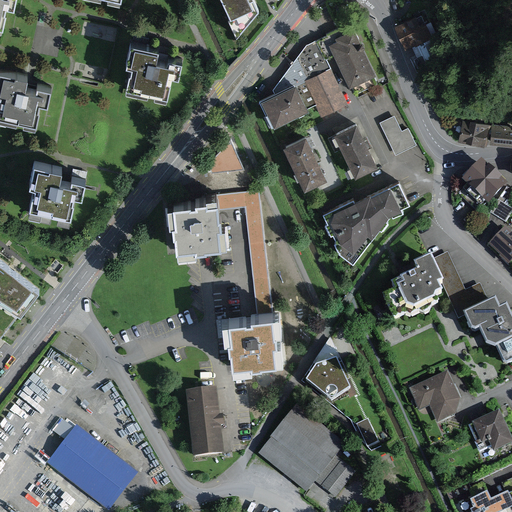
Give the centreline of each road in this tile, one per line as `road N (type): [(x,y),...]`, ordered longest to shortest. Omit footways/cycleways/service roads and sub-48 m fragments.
road 1 (secondary): [(60,304),(302,0)]
road 2 (residential): [(60,304),(113,365),(187,488),(206,495),(243,488),(292,511)]
road 3 (residential): [(445,150),(426,128),(370,0)]
road 4 (residential): [(511,285),(444,217),(445,150)]
